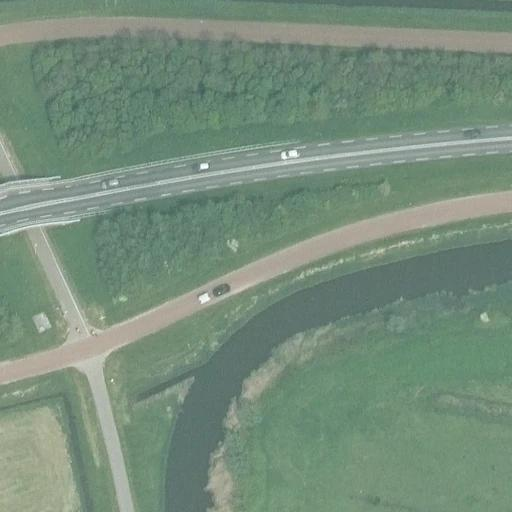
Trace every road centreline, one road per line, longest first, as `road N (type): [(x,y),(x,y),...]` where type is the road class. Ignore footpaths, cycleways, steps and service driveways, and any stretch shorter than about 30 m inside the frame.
road 1 (primary): [(0,214),(325,155),(511,138)]
road 2 (unclassified): [(0,35),(99,28),(511,43)]
road 3 (unclassified): [(84,348),(326,241),(463,206),(511,202)]
road 4 (unclassified): [(125,511),(84,348)]
